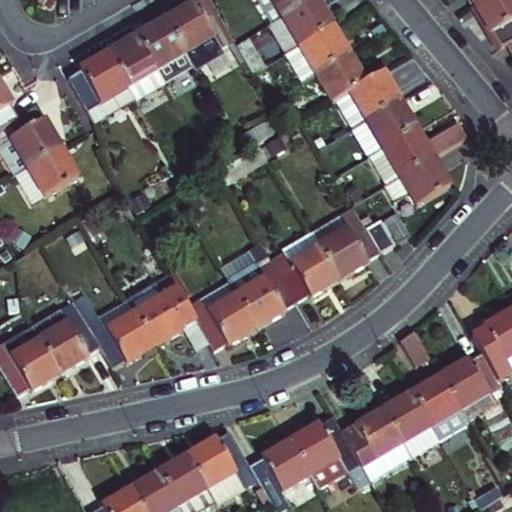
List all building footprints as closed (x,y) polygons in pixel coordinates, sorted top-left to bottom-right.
[(253,0),(271,31),(320,1),(319,0),(253,0)] [(465,0),(471,9),(486,0),(465,0)] [(511,0),(486,0),(471,9),(486,36),(489,35),(496,47),(507,40),(511,48),(511,0)] [(288,60),(337,31),(320,1),(271,31),(288,60)] [(193,8),(168,23),(196,71),(237,47),(210,3),(195,11),(193,8)] [(196,71),(168,23),(139,40),(167,88),(196,71)] [(316,80),(353,59),(337,31),(288,60),(304,88),(316,80)] [(139,40),(113,56),(141,104),(167,88),(139,40)] [(253,41),(238,49),(256,78),(270,70),(253,41)] [(95,129),(141,104),(113,56),(82,74),(84,77),(69,85),(95,129)] [(316,80),(332,108),(349,98),(369,87),(353,59),(316,80)] [(365,126),(401,106),(384,78),(369,87),(349,98),(365,126)] [(0,83),(0,133),(19,123),(12,110),(15,109),(0,83)] [(368,161),(416,133),(401,106),(365,126),(353,134),(368,161)] [(19,123),(0,133),(0,154),(14,179),(62,153),(46,126),(43,127),(35,114),(19,123)] [(238,141),(248,158),(263,150),(268,147),(277,141),(268,125),(238,141)] [(425,149),(416,133),(368,161),(387,191),(434,163),(467,144),(459,129),(425,149)] [(277,141),(268,147),(275,160),(291,151),(284,137),(277,141)] [(248,158),(219,175),(228,190),(271,165),(263,150),(248,158)] [(62,153),(14,179),(29,208),(78,180),(62,153)] [(392,201),(362,223),(368,233),(383,224),(397,249),(413,239),(401,220),(451,192),(434,163),(387,191),(392,201)] [(367,264),(381,255),(368,233),(362,223),(354,210),(313,234),(341,282),(368,266),(367,264)] [(368,233),(381,255),(383,258),(397,249),(383,224),(368,233)] [(311,299),(341,282),(313,234),(311,231),(278,250),(281,255),(271,261),(296,303),(308,296),(311,299)] [(85,252),(88,240),(74,237),(71,249),(85,252)] [(284,310),(296,303),(271,261),(257,269),(256,267),(230,282),(231,283),(258,329),(286,313),(284,310)] [(185,330),(183,326),(195,319),(171,278),(131,302),(157,346),(185,330)] [(230,345),(258,329),(231,283),(203,300),(209,311),(195,319),(214,351),(229,342),(230,345)] [(92,299),(78,307),(105,352),(114,368),(129,359),(131,362),(157,346),(131,302),(104,318),(92,299)] [(78,307),(36,333),(64,379),(93,362),(91,360),(105,352),(78,307)] [(511,366),(511,365),(511,319),(492,331),(493,333),(477,342),(487,360),(504,389),(511,384),(511,366)] [(64,379),(36,333),(0,353),(0,361),(22,401),(36,392),(37,394),(64,379)] [(468,367),(444,382),(464,417),(507,393),(504,389),(487,360),(470,370),(468,367)] [(444,382),(417,397),(446,447),(473,432),(464,417),(444,382)] [(417,397),(387,415),(408,450),(417,465),(446,447),(417,397)] [(363,433),(348,442),(375,488),(417,465),(408,450),(387,415),(362,430),(363,433)] [(320,491),(350,474),(362,495),(375,488),(348,442),(337,424),(322,433),(320,430),(293,446),(313,480),(320,491)] [(216,446),(192,461),(219,506),(219,507),(261,483),(255,473),(235,439),(218,449),(216,446)] [(267,465),(255,473),(261,483),(278,511),(281,511),(292,505),(287,496),(313,480),(293,446),(266,462),(267,465)] [(192,461),(163,478),(183,511),(209,511),(219,506),(192,461)] [(183,511),(163,478),(136,494),(146,511),(183,511)] [(483,511),(492,511),(507,503),(501,492),(479,504),(483,511)] [(146,511),(136,494),(108,510),(109,511),(146,511)]
